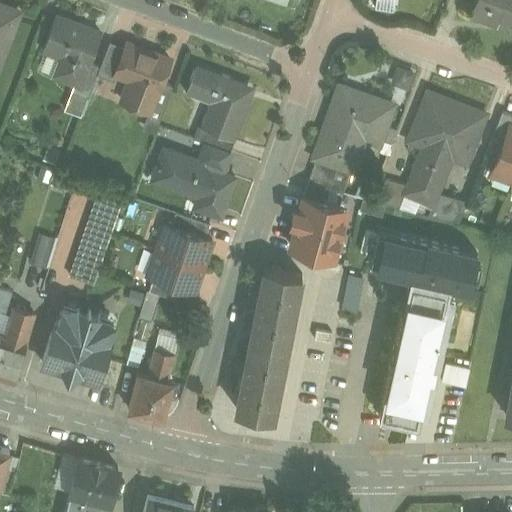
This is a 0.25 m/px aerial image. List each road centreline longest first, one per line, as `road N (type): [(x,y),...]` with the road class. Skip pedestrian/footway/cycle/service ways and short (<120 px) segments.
road 1 (residential): [(308,72),(179,451)]
road 2 (residential): [(308,72),(125,0)]
road 3 (residential): [(371,476),(179,451)]
road 4 (residential): [(330,14),(511,79)]
road 5 (residential): [(179,451),(0,398)]
road 6 (unknown): [(371,476),(381,295)]
road 7 (residential): [(511,472),(371,476)]
